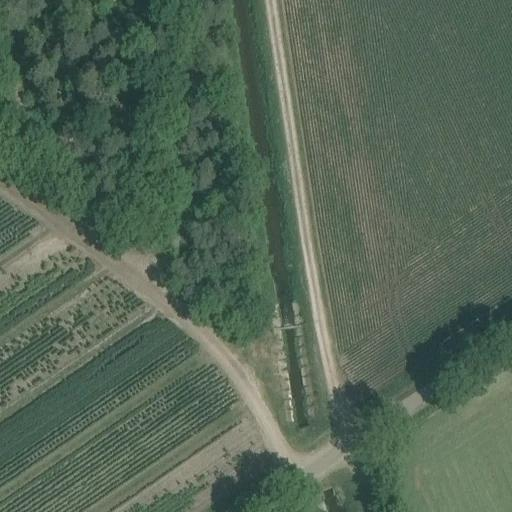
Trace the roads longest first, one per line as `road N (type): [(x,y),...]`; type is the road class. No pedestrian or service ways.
road 1 (track): [(378,511),(343,449),(271,0)]
road 2 (track): [(0,180),(168,302),(231,366),(303,478)]
road 3 (unclassified): [(254,511),(511,333)]
